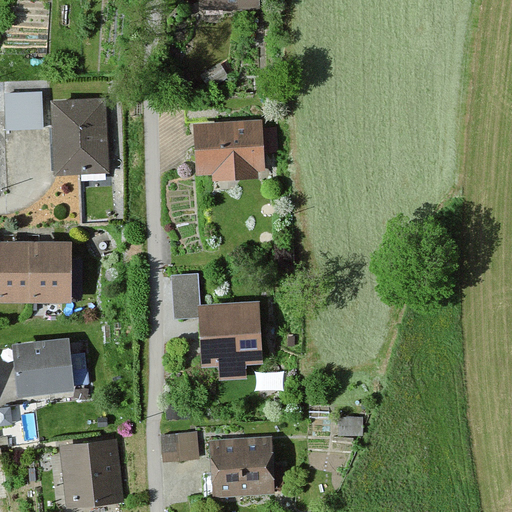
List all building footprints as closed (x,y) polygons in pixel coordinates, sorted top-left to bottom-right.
[(262,0),(200,0),(201,13),(262,12),(262,0)] [(41,97),(3,99),(6,135),(43,132),(41,97)] [(108,101),(49,105),(54,179),(113,174),(108,101)] [(262,124),(192,127),(194,178),(213,177),(213,185),(259,183),(258,174),(264,174),(262,124)] [(0,306),(72,303),(70,242),(0,244),(0,306)] [(257,304),(196,309),(201,373),(219,372),(220,386),(246,384),(245,371),(263,369),(257,304)] [(68,342),(13,347),(18,396),(73,390),(68,342)] [(76,382),(88,382),(87,351),(75,351),(76,382)] [(32,409),(0,412),(0,443),(0,444),(35,440),(32,409)] [(163,429),(164,457),(201,456),(201,428),(163,429)] [(120,440),(59,449),(68,511),(74,511),(129,504),(120,440)] [(209,445),(211,502),(274,499),(271,442),(209,445)] [(0,447),(0,496),(8,495),(0,447)]
